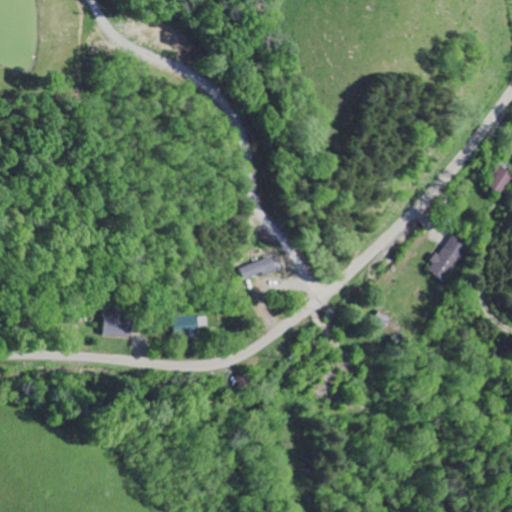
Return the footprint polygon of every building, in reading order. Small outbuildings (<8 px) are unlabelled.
[(511,185),(511,172),(500,164),(486,183),(504,196),(511,185)] [(448,282),(469,245),(451,235),(430,271),(448,282)] [(278,272),(273,257),(240,268),(243,279),(263,272),(264,276),(278,272)] [(387,327),(393,317),(381,311),(376,321),(387,327)] [(129,336),(130,313),(104,312),(103,336),(129,336)] [(196,316),(164,318),(164,333),(197,332),(196,316)]
